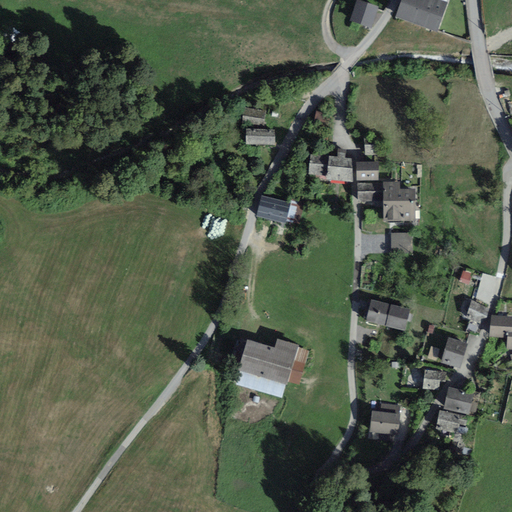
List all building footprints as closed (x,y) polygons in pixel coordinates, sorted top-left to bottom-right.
[(444,6),(424,0),(404,0),(398,19),(436,31),(444,6)] [(376,10),(358,4),(352,23),(370,28),(376,10)] [(265,112),(245,109),(242,123),(262,126),(265,112)] [(326,114),(317,112),(315,119),(324,121),(326,114)] [(274,129),(247,129),(247,142),(273,142),(274,129)] [(377,138),(365,138),(365,152),(376,153),(377,138)] [(338,157),(313,156),(311,172),(328,173),(328,177),(349,179),(350,158),(344,157),(345,151),(338,150),(338,157)] [(377,163),(358,162),(358,177),(377,177),(377,163)] [(398,184),(360,184),(360,199),(384,199),(384,219),(414,219),(414,191),(399,191),(398,184)] [(289,204),(261,198),(256,219),(286,225),(286,222),(299,224),(304,202),(290,199),(289,204)] [(410,234),(392,234),(393,251),(410,251),(410,234)] [(470,283),(473,272),(464,269),(461,280),(470,283)] [(484,271),(477,297),(491,301),(499,275),(484,271)] [(408,310),(372,302),(368,320),(404,328),(408,310)] [(486,309),(472,302),(468,318),(484,323),(486,309)] [(511,319),(493,318),(492,333),(509,334),(509,347),(511,346),(511,327),(511,319)] [(297,345),(278,339),(275,349),(248,340),(240,367),(286,381),(297,345)] [(465,344),(449,339),(443,360),(459,365),(465,344)] [(445,373),(426,372),(424,387),(438,388),(439,379),(444,379),(445,373)] [(471,394),(451,389),(446,407),(467,412),(471,394)] [(466,419),(441,412),(438,426),(456,431),(458,422),(465,424),(466,419)] [(398,415),(373,413),(371,429),(396,432),(398,415)]
